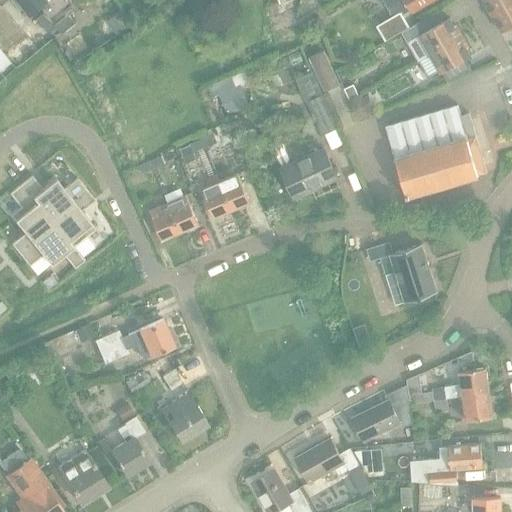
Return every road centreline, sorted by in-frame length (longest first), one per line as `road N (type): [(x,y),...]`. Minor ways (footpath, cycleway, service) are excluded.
road 1 (residential): [(178,277),(301,229),(358,224),(485,241)]
road 2 (residential): [(461,296),(440,335),(249,438)]
road 3 (residential): [(164,278),(86,138),(35,125),(0,143)]
road 4 (residential): [(249,438),(178,277)]
